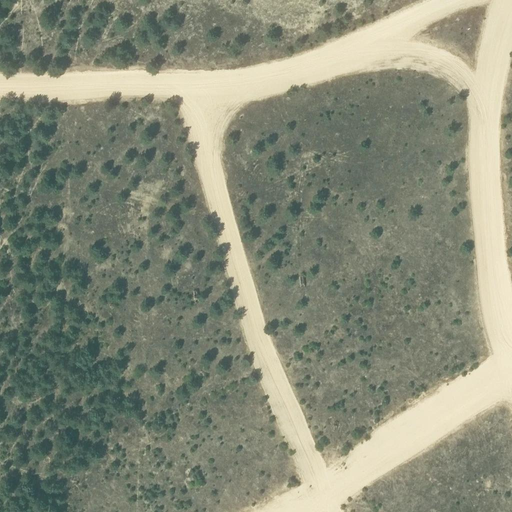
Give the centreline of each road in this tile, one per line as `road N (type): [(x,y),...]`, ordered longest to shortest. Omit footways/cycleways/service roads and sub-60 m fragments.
road 1 (track): [(458,0),(275,78),(0,86)]
road 2 (track): [(334,511),(246,299),(181,85)]
road 3 (track): [(511,359),(495,302),(484,207),(484,122),(511,0)]
road 4 (track): [(511,377),(313,511)]
